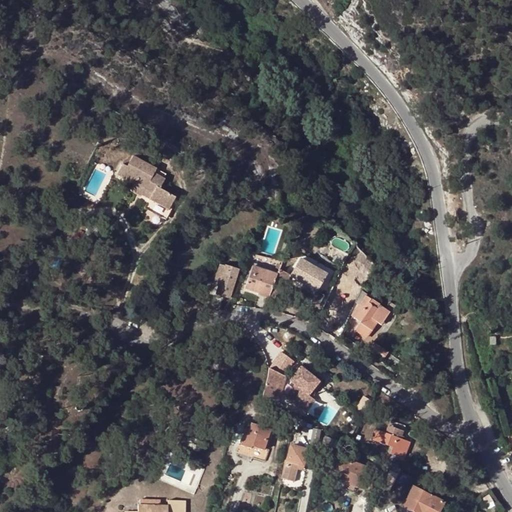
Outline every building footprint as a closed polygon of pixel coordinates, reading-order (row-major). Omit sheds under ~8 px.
[(165,178),(164,177),(154,173),(156,168),(133,155),(127,166),(122,164),(116,175),(134,184),(152,195),(149,200),(169,210),(175,198),(160,189),(165,178)] [(154,173),(164,177),(166,174),(156,168),(154,173)] [(149,199),(149,200),(152,195),(134,184),(130,191),(141,197),(141,196),(149,199)] [(149,200),(149,199),(144,209),(164,219),(169,210),(149,200)] [(256,255),(253,263),(278,271),(278,270),(282,261),(256,255)] [(300,260),(291,275),(317,291),(326,275),(300,260)] [(253,263),(253,266),(277,274),(278,271),(253,263)] [(229,297),(237,270),(220,265),(214,285),(219,286),(217,293),(229,297)] [(259,295),(268,298),(269,296),(273,286),(277,274),(253,266),(245,287),(259,293),(259,295)] [(278,270),(278,271),(277,274),(273,286),(285,291),(291,275),(278,270)] [(342,305),(355,285),(343,277),(330,297),(342,305)] [(273,286),(269,296),(281,300),(285,291),(273,286)] [(361,291),(355,303),(358,305),(365,295),(366,294),(361,291)] [(385,309),(365,295),(358,305),(351,316),(360,323),(355,331),(366,337),(376,323),(384,310),(385,309)] [(395,306),(389,302),(386,308),(392,312),(395,306)] [(390,314),(384,310),(376,323),(381,326),(390,314)] [(278,353),(269,340),(262,346),(271,358),(278,353)] [(373,343),(368,350),(383,360),(388,353),(373,343)] [(272,371),(285,376),(289,364),(276,358),(272,371)] [(307,395),(318,382),(318,381),(307,372),(301,367),(289,381),(295,385),(286,397),(304,412),(313,400),(307,395)] [(318,381),(318,382),(322,385),(325,381),(310,369),(307,372),(318,381)] [(277,405),(285,376),(272,371),(263,401),(277,405)] [(363,413),(372,400),(366,396),(357,409),(363,413)] [(263,451),(269,429),(252,423),(250,430),(247,429),(241,446),(250,449),(251,446),(263,451)] [(291,427),(284,425),(282,433),(289,434),(291,427)] [(397,457),(404,459),(410,442),(375,429),(372,440),(393,447),(391,454),(397,457)] [(331,448),(333,442),(324,438),(322,444),(331,448)] [(292,445),(282,479),(293,482),(298,465),(304,467),(308,450),(292,445)] [(388,455),(386,460),(394,464),(396,459),(388,455)] [(394,464),(407,470),(411,462),(404,459),(397,457),(396,459),(394,464)] [(350,486),(355,488),(362,490),(370,469),(339,458),(331,479),(350,486)] [(390,470),(398,475),(401,470),(382,461),(379,467),(389,472),(390,470)] [(390,492),(398,475),(390,470),(389,472),(381,487),(390,492)] [(412,511),(439,511),(444,504),(414,488),(404,507),(412,511)] [(183,511),(184,506),(161,506),(161,500),(140,500),(140,505),(136,505),(136,507),(138,507),(137,511),(183,511)]
